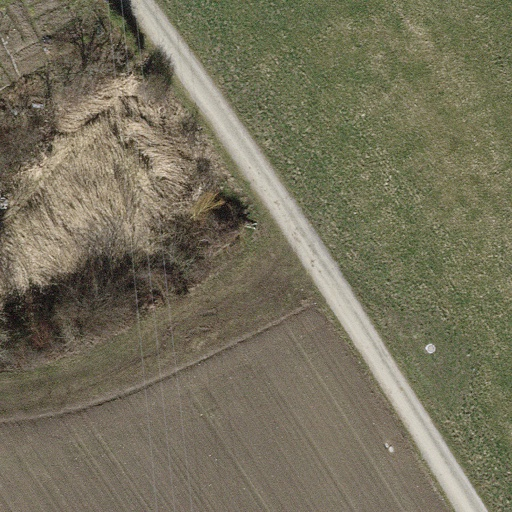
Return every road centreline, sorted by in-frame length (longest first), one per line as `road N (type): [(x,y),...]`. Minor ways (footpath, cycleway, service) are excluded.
road 1 (track): [(477,511),(224,113),(142,0)]
road 2 (unknown): [(331,0),(416,116),(511,272)]
